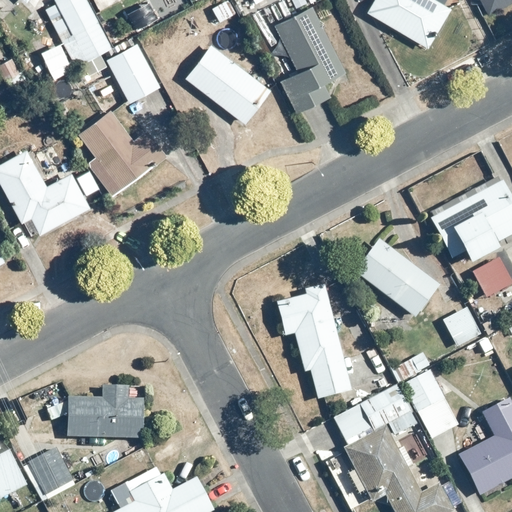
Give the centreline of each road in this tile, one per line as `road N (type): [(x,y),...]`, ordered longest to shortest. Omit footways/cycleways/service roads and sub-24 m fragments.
road 1 (residential): [(162,275),(511,89)]
road 2 (residential): [(162,275),(289,511)]
road 3 (residential): [(0,362),(162,275)]
